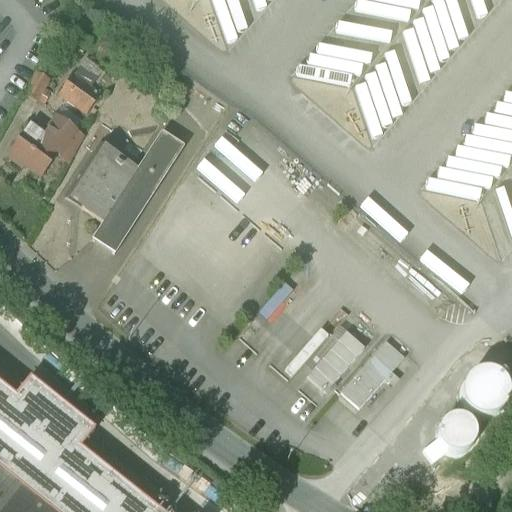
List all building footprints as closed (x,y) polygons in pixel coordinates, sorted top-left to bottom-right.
[(73,76),(58,97),(86,117),(101,96),(90,88),(101,73),(85,61),(74,76),(73,76)] [(36,75),(24,97),(37,104),(49,82),(36,75)] [(56,120),(39,142),(56,154),(72,132),(56,120)] [(39,142),(26,132),(9,156),(39,179),(57,155),(56,154),(39,142)] [(102,226),(91,242),(114,257),(183,150),(160,136),(102,226)] [(131,181),(92,158),(62,203),(64,204),(67,200),(80,208),(78,212),(102,226),(131,181)] [(240,329),(320,403),(359,361),(278,287),(240,329)] [(385,347),(338,401),(359,419),(406,365),(385,347)] [(22,394),(0,377),(0,475),(46,511),(147,511),(76,455),(80,449),(18,399),(22,394)] [(46,511),(0,475),(0,511),(46,511)]
